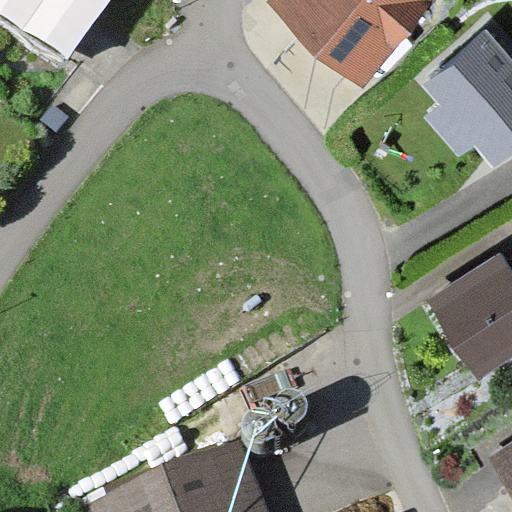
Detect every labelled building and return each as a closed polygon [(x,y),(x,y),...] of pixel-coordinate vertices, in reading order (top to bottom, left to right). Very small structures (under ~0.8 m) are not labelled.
[(0,0),(0,35),(57,76),(95,23),(105,10),(90,0),(0,0)] [(280,0),(356,65),(411,0),(280,0)] [(511,143),(511,62),(486,34),(430,83),(447,103),(432,117),(460,150),(479,134),(498,156),(511,143)] [(511,278),(497,256),(429,300),(472,366),(510,342),(511,344),(511,278)] [(295,440),(300,436),(303,429),(303,422),(301,416),(296,411),(290,408),(283,408),(277,410),(272,415),(269,422),(269,428),(271,434),(276,440),(282,442),(289,443),(295,440)] [(243,458),(249,461),(256,462),(263,460),(268,456),(271,449),(272,442),(270,436),(266,431),(259,427),(252,427),(246,429),(241,433),(238,439),(237,446),(239,453),(243,458)] [(511,449),(492,462),(511,493),(511,449)] [(246,511),(226,461),(95,511),(246,511)]
